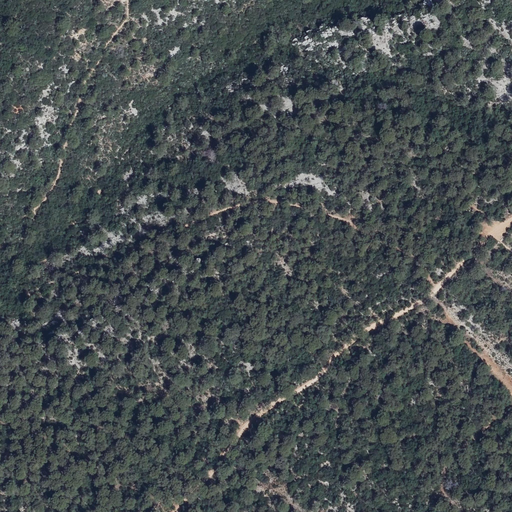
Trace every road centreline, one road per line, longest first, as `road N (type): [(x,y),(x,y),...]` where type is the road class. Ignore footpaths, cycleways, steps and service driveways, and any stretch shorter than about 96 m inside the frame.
road 1 (track): [(173,511),(241,431),(293,388),(312,383),(381,321),(416,304),(511,220)]
road 2 (track): [(129,0),(75,118),(61,177),(34,209)]
